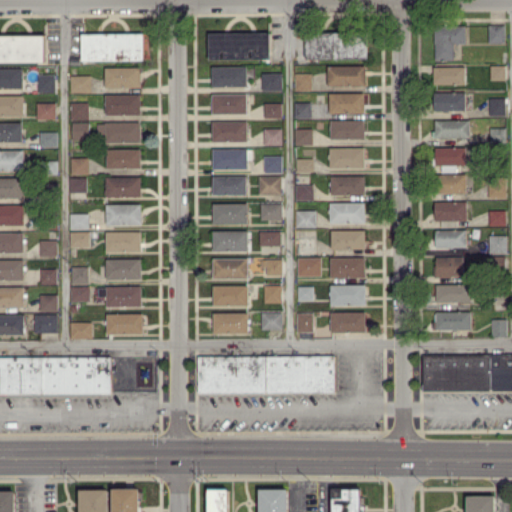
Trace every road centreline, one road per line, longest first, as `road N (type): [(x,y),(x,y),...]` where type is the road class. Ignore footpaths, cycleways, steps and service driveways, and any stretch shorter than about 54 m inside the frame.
road 1 (residential): [(0,4),(511,0)]
road 2 (tertiary): [(0,458),(511,459)]
road 3 (residential): [(405,458),(401,0)]
road 4 (residential): [(177,0),(179,457)]
